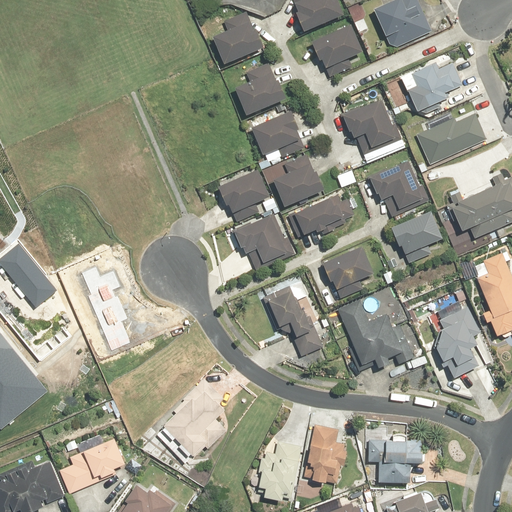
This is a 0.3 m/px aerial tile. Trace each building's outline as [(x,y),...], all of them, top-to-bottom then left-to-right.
[(339,18),(332,0),(292,0),(293,4),(291,5),(294,13),(290,15),(298,34),(339,18)] [(394,0),(369,11),(384,43),(394,48),(430,32),(415,0),(394,0)] [(256,31),(253,32),(245,12),(222,22),(226,31),(208,38),(219,66),(260,50),(259,47),(262,46),(256,31)] [(347,26),(307,43),(310,54),(315,62),(317,61),(321,69),(324,68),(328,77),(351,68),(347,58),(359,53),(358,52),(361,50),(351,26),(347,27),(347,26)] [(443,100),(441,95),(461,86),(451,63),(437,69),(434,63),(420,69),(420,70),(407,75),(412,87),(403,91),(413,113),(443,100)] [(244,73),(248,83),(231,90),(241,117),(282,101),(281,99),(285,97),(275,72),(271,74),(267,64),(244,73)] [(393,124),(382,100),(376,102),(376,101),(358,109),(357,107),(338,115),(345,133),(347,133),(349,140),(355,138),(362,156),(400,141),(393,124)] [(296,124),(291,111),(248,128),(259,156),(278,149),(281,158),(304,149),(296,129),(295,124),(296,124)] [(453,118),(414,135),(428,166),(485,141),(473,114),(455,122),(453,118)] [(280,209),(322,191),(306,155),(283,165),(287,174),(268,182),(280,209)] [(403,212),(402,209),(401,208),(416,202),(418,205),(429,201),(428,199),(421,184),(419,185),(408,160),(364,178),(372,196),(374,195),(377,202),(382,199),(390,218),(403,212)] [(256,171),(214,188),(225,216),(231,214),(235,222),(258,213),(254,204),(267,199),(256,171)] [(468,229),(472,240),(511,221),(511,210),(511,209),(511,176),(503,180),(500,174),(490,178),(494,186),(461,200),(458,192),(449,196),(452,204),(445,206),(456,233),(468,229)] [(294,212),(286,216),(296,238),(311,232),(312,234),(320,231),(322,236),(335,230),(332,223),(337,221),(339,226),(345,223),(343,220),(353,216),(346,199),(341,201),(338,194),(294,213),(294,212)] [(428,212),(386,229),(394,249),(397,248),(400,256),(403,255),(407,264),(430,254),(427,245),(440,240),(428,212)] [(289,255),(293,254),(286,238),(282,239),(272,214),(229,231),(237,250),(239,249),(241,256),(247,254),(254,272),(290,257),(289,255)] [(12,245),(0,255),(0,258),(37,304),(58,287),(19,240),(12,245)] [(358,248),(318,265),(322,275),(326,284),(328,283),(332,292),(335,290),(338,299),(361,290),(358,281),(370,276),(369,273),(372,271),(362,247),(359,249),(358,248)] [(486,274),(474,279),(485,312),(478,315),(481,320),(483,324),(487,323),(493,338),(511,330),(511,334),(511,287),(501,253),(481,262),(486,274)] [(308,317),(305,318),(301,310),(300,310),(295,299),(292,297),(288,287),(261,298),(274,330),(279,328),(279,332),(290,336),(298,358),(321,348),(308,317)] [(359,301),(336,311),(357,367),(370,361),(373,370),(386,365),(384,360),(393,357),(396,365),(412,359),(400,324),(390,328),(385,314),(366,322),(359,301)] [(442,362),(449,380),(475,367),(466,350),(472,347),(468,339),(478,334),(465,308),(437,321),(441,330),(437,332),(431,349),(437,364),(442,362)] [(52,389),(36,367),(0,324),(0,420),(5,427),(52,389)] [(178,411),(168,421),(200,453),(208,444),(210,447),(230,429),(219,417),(231,405),(225,399),(226,397),(206,377),(193,390),(185,398),(186,399),(176,408),(178,411)] [(348,442),(339,440),(341,427),(316,423),(306,475),(340,482),(344,463),(348,463),(351,449),(347,448),(348,442)] [(416,480),(416,460),(428,461),(428,456),(428,447),(426,447),(426,436),(415,436),(415,437),(414,437),(414,435),(412,435),(412,431),(409,431),(407,431),(405,431),(403,431),(401,431),(400,431),(399,431),(398,431),(397,431),(397,436),(392,436),(390,436),(372,436),(372,439),(369,439),(369,444),(369,462),(381,462),(381,479),(411,480),(416,480)] [(130,460),(119,434),(88,447),(89,448),(72,455),(76,463),(62,469),(72,491),(107,476),(106,474),(121,468),(119,465),(130,460)] [(267,457),(264,456),(261,471),(264,472),(263,475),(265,475),(264,483),(270,485),(268,494),(287,497),(288,495),(294,496),(298,477),(300,478),(304,456),(302,456),(304,444),(280,439),(277,452),(269,450),(267,457)] [(25,511),(68,494),(52,458),(37,464),(35,458),(1,472),(3,478),(0,479),(0,511),(25,511)] [(178,501),(155,485),(153,488),(141,480),(118,511),(170,511),(171,511),(178,501)] [(391,504),(388,508),(389,511),(435,511),(433,507),(446,502),(444,498),(443,493),(432,497),(427,487),(402,496),(403,500),(391,504)] [(367,511),(363,503),(357,505),(354,500),(332,509),(333,510),(328,511),(322,511),(320,506),(306,511),(367,511)]
